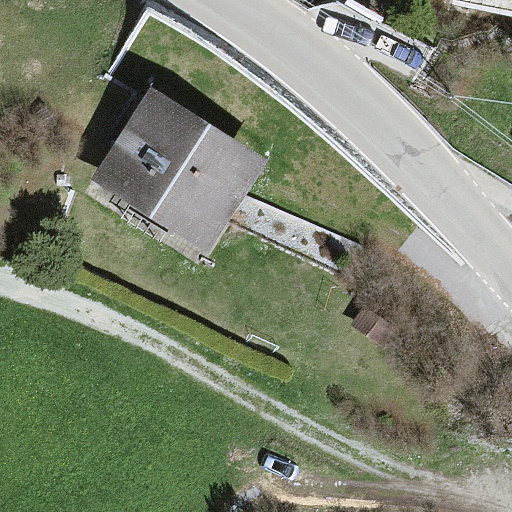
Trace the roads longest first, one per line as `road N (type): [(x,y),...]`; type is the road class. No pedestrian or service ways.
road 1 (track): [(497,511),(357,467),(136,334),(0,291)]
road 2 (tertiary): [(511,268),(319,69),(225,0)]
